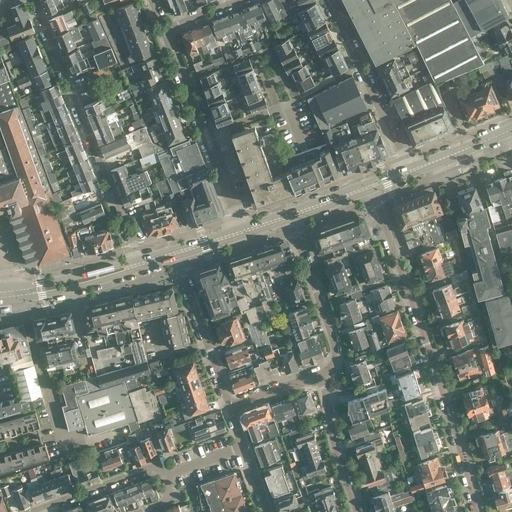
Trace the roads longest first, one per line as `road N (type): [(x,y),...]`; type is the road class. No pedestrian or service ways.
road 1 (residential): [(369,186),(477,511)]
road 2 (residential): [(31,0),(140,264)]
road 3 (residential): [(0,449),(56,432),(21,300)]
road 4 (residential): [(411,170),(327,0)]
road 5 (residential): [(321,375),(331,367),(333,340),(289,216)]
road 6 (residential): [(175,253),(229,407)]
road 7 (residential): [(33,511),(155,468),(170,472)]
road 8 (residential): [(356,511),(321,375)]
